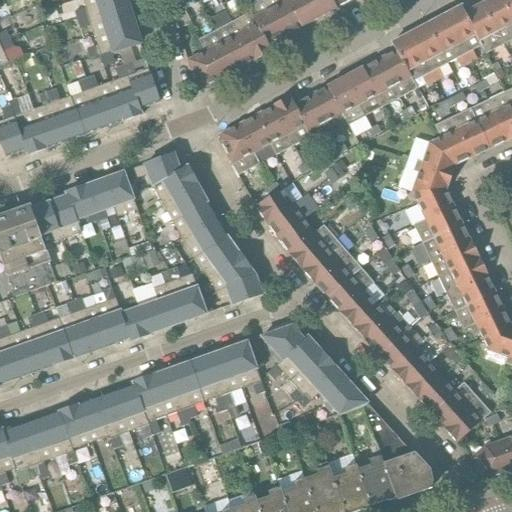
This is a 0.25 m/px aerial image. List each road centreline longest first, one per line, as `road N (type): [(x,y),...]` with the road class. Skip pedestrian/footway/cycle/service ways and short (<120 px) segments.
road 1 (residential): [(0,410),(296,303)]
road 2 (residential): [(187,123),(421,0)]
road 3 (residential): [(468,487),(296,303)]
road 4 (residential): [(296,303),(187,123)]
road 5 (residential): [(2,187),(187,123)]
road 6 (residential): [(187,123),(147,0)]
road 7 (residential): [(511,264),(475,189),(511,169)]
